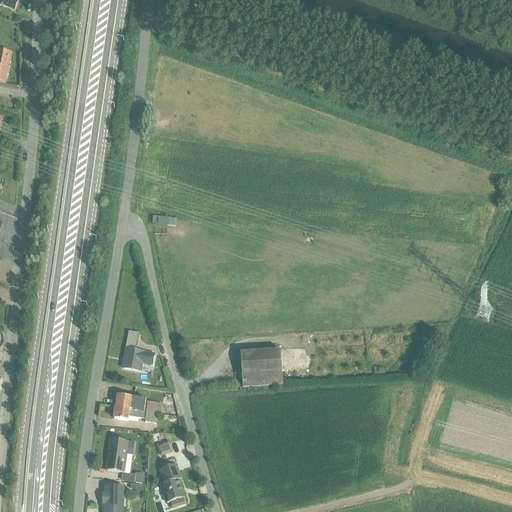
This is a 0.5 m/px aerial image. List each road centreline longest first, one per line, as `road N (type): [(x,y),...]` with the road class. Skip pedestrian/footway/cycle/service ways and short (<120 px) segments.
road 1 (primary): [(38,511),(106,0)]
road 2 (unclassified): [(0,457),(40,0)]
road 3 (unclassified): [(122,225),(137,233),(215,511)]
road 4 (unclassified): [(122,225),(77,511)]
road 5 (unclassified): [(158,5),(147,32),(122,225)]
